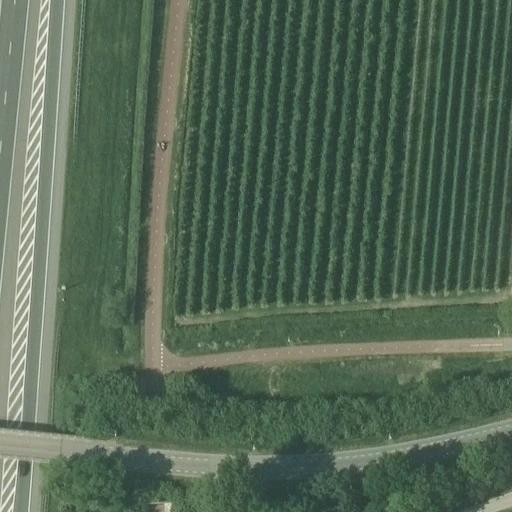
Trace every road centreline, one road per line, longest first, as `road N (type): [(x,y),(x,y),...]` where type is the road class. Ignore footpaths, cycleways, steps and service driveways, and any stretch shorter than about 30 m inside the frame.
road 1 (tertiary): [(511,430),(300,471),(0,449)]
road 2 (motorway): [(22,511),(56,0)]
road 3 (motorway): [(0,181),(15,0)]
